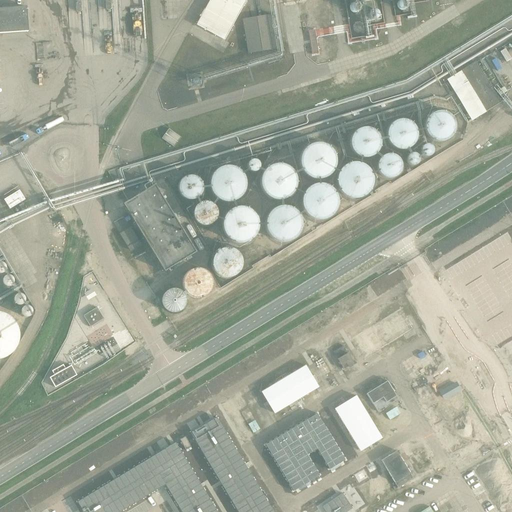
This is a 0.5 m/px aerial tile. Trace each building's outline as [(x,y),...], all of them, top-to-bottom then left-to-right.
[(225,40),(247,0),(210,0),(197,25),(225,40)] [(26,8),(0,9),(0,33),(28,31),(26,8)] [(272,14),(243,19),(246,38),(248,53),(277,49),(272,14)] [(501,103),(476,62),(462,71),(487,112),(501,103)] [(456,126),(456,125),(456,122),(455,120),(454,117),(451,114),(449,112),(447,111),(445,111),(442,110),(438,110),(435,111),(432,112),(430,114),(428,117),(426,120),(425,122),(425,125),(425,128),(426,131),(427,134),(429,136),(432,138),(434,140),(438,141),(440,141),(443,141),(446,140),(449,138),(451,136),(453,134),(455,131),(456,128),(456,126)] [(416,135),(416,132),(415,129),(414,126),(412,125),(410,122),(407,121),(405,120),(402,119),(399,119),(396,120),(393,122),(391,123),(388,126),(387,128),(386,131),(385,134),(385,137),(386,141),(388,144),(390,146),(392,148),(394,149),(397,150),(400,151),(403,151),(406,150),(409,148),(412,146),(414,144),(415,141),(416,139),(416,135)] [(381,142),(381,139),(380,137),(379,135),(377,132),(375,130),(373,129),(370,128),(367,127),(364,127),(361,128),(358,129),(356,131),(354,133),(352,136),(351,139),(351,142),(351,145),(352,148),(353,151),(355,153),(358,155),(360,156),(363,157),(366,157),(368,157),(371,157),(374,155),(376,153),(378,151),(380,149),(381,146),(381,142)] [(169,128),(163,137),(174,145),(180,136),(169,128)] [(335,162),(335,161),(335,158),(334,155),(333,152),(331,149),(328,147),(325,145),(322,144),(318,143),(314,144),(311,144),(308,146),(305,148),(302,151),(301,154),(300,158),(299,161),(299,165),(300,167),(302,171),(304,174),(306,175),(309,178),(312,179),(316,179),(320,179),(323,178),(326,177),(330,175),(332,172),(334,169),(335,165),(335,162)] [(400,165),(400,164),(399,160),(398,158),(397,156),(395,155),(393,153),(388,153),(386,153),(384,154),(382,155),(381,156),(379,158),(378,160),(377,164),(378,168),(380,172),(383,175),(386,175),(388,176),(390,176),(393,175),(396,173),(398,171),(399,169),(400,167),(400,165)] [(373,180),(373,179),(373,175),(371,172),(370,169),(368,166),(364,164),(360,162),(358,161),(353,161),(350,161),(346,163),(343,165),(341,166),(338,170),(337,173),(336,176),(336,180),(336,183),(337,187),(339,190),(341,192),(343,194),(346,196),(349,198),(354,198),(357,198),(361,197),(364,195),(367,193),(369,190),(372,187),(373,184),(373,180)] [(296,181),(296,178),(295,174),(293,171),(291,169),(288,166),(285,164),(281,163),(278,163),(276,163),(272,164),(269,166),(266,168),(264,171),(262,174),(261,177),(261,181),(261,184),(262,187),(264,190),(266,193),(269,196),(272,197),(276,198),(278,198),(281,198),(284,197),(287,196),(291,193),(293,190),(294,188),(295,185),(296,181)] [(245,183),(245,179),(244,176),(242,173),(240,170),(237,168),(234,167),(230,165),(227,165),(225,165),(221,167),(218,168),(215,171),(213,174),(211,176),(210,179),(210,183),(210,186),(211,189),(213,193),(215,195),(217,197),(220,199),(223,200),(227,201),(231,200),(234,200),(237,198),(240,196),(242,193),(244,190),(245,187),(245,183)] [(204,189),(204,188),(204,185),(203,183),(202,181),(200,179),(198,177),(195,176),(193,175),(190,175),(188,175),(185,176),(183,177),(181,179),(179,181),(178,183),(177,186),(177,188),(177,190),(178,193),(179,195),(181,197),(183,199),(185,200),(189,202),(192,202),(195,201),(197,200),(199,198),(201,197),(203,194),(203,192),(204,189)] [(196,252),(155,184),(126,202),(123,204),(128,213),(164,272),(196,252)] [(337,202),(337,199),(336,195),(335,192),(332,190),(330,187),(328,186),(324,184),(320,184),(316,184),(313,185),(310,187),(307,189),(305,192),(303,194),(302,198),(302,202),(302,205),(303,208),(304,211),(307,214),(310,216),(312,218),(315,219),(318,219),(322,219),(326,218),(329,217),(332,214),(334,212),(336,209),(337,206),(337,202)] [(10,209),(25,200),(20,191),(5,200),(10,209)] [(217,214),(217,213),(216,209),(215,207),(213,205),(210,203),(208,202),(206,202),(203,202),(201,202),(197,205),(195,207),(195,208),(194,210),(194,213),(194,216),(194,218),(195,219),(197,221),(199,223),(200,224),(204,225),(206,225),(209,224),(213,222),(215,220),(215,218),(216,216),(217,214)] [(258,225),(258,224),(258,221),(257,218),(255,215),(253,212),(251,210),(248,208),(244,207),(241,206),(236,206),(233,207),(230,209),(227,211),(225,214),(223,217),(222,221),(221,223),(222,227),(222,230),(224,234),(226,237),(228,239),(231,241),(234,242),(238,243),(242,242),(246,242),(249,240),(252,238),(255,235),(256,232),(257,228),(258,225)] [(301,224),(301,220),(300,217),(299,214),(297,212),(294,210),(292,208),(288,207),(285,206),(281,206),(278,207),(274,209),(272,211),(270,213),(268,216),(267,219),(266,223),(266,227),(267,229),(268,232),(271,235),(273,237),(276,239),(279,241),(283,241),(286,241),(290,240),(294,238),(296,236),(298,234),(300,231),(301,227),(301,224)] [(130,251),(140,245),(130,228),(120,234),(127,246),(127,247),(128,247),(130,251)] [(242,263),(241,260),(240,257),(239,254),(237,252),(235,250),(232,249),(229,248),(226,248),(224,248),(221,249),(219,251),(217,253),(215,255),(213,258),(213,260),(212,263),(213,266),(214,269),(215,271),(217,274),(219,275),(222,277),(225,277),(227,277),(230,277),(233,276),(235,275),(237,273),(239,271),(241,269),(241,266),(242,263)] [(5,284),(7,285),(10,285),(13,284),(15,281),(15,278),(13,276),(11,274),(8,274),(5,276),(4,278),(3,281),(5,284)] [(189,296),(194,304),(208,296),(202,287),(189,296)] [(186,301),(185,298),(185,296),(183,294),(182,292),(179,290),(178,290),(175,289),(172,289),(169,290),(167,291),(164,292),(163,294),(162,297),(161,299),(161,301),(161,303),(162,306),(164,309),(168,312),(170,313),(172,313),(174,313),(177,313),(180,312),(182,310),(183,308),(185,306),(185,304),(186,301)] [(16,303),(18,305),(21,305),(24,303),(26,301),(26,298),(24,295),(22,293),(19,293),(16,295),(14,297),(14,300),(16,303)] [(24,315),(26,317),(29,317),(32,315),(33,313),(34,310),(32,307),(30,305),(27,305),(24,307),(22,309),(22,312),(24,315)] [(89,327),(103,319),(96,308),(82,316),(89,327)] [(363,360),(413,329),(400,308),(350,338),(363,360)] [(0,360),(3,360),(13,355),(20,345),(21,333),(17,323),(8,315),(0,312),(0,360)] [(353,363),(341,343),(331,349),(343,369),(353,363)] [(407,366),(412,377),(434,368),(429,357),(407,366)] [(77,375),(71,365),(65,369),(63,365),(52,371),(54,375),(49,378),(55,388),(77,375)] [(304,365),(260,392),(273,413),(317,386),(304,365)] [(387,381),(366,394),(377,411),(398,398),(387,381)] [(460,391),(427,409),(450,453),(484,434),(460,391)] [(355,395),(333,408),(359,451),(381,438),(355,395)] [(246,409),(235,414),(247,437),(258,432),(246,409)] [(390,428),(407,420),(405,416),(388,423),(390,428)] [(330,417),(318,423),(327,440),(338,434),(330,417)] [(273,511),(216,418),(191,433),(238,511),(273,511)] [(301,455),(315,447),(302,425),(288,433),(301,455)] [(283,442),(262,455),(278,481),(299,468),(283,442)] [(217,511),(175,443),(78,502),(83,511),(119,511),(165,484),(182,511),(217,511)] [(336,462),(353,455),(348,443),(331,451),(336,462)] [(299,462),(312,483),(333,470),(320,449),(299,462)] [(396,451),(381,460),(398,488),(413,478),(396,451)] [(477,497),(504,480),(491,459),(463,476),(477,497)] [(374,475),(353,487),(364,508),(386,497),(374,475)] [(511,511),(511,488),(482,505),(486,511),(511,511)]
